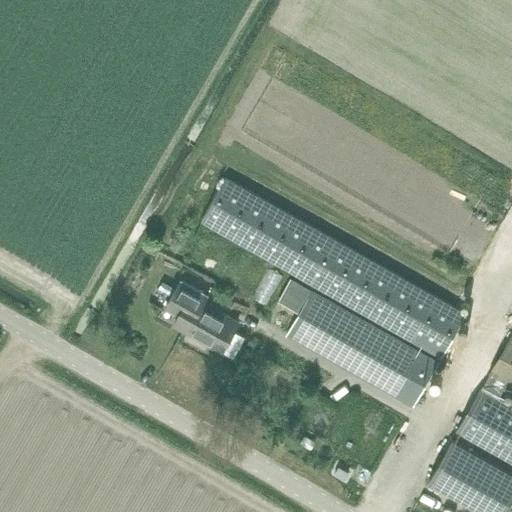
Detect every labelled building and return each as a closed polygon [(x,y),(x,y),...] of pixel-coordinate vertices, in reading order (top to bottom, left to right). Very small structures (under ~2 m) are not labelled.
[(468,312),(227,175),(201,221),(442,358),(468,312)] [(414,407),(440,361),(292,277),(279,300),(301,312),(287,335),(414,407)] [(210,294),(182,279),(166,306),(181,314),(176,324),(223,350),(240,320),(206,301),(210,294)] [(511,334),(491,373),(508,383),(511,385),(511,334)] [(511,403),(500,397),(506,386),(508,383),(491,373),(482,386),(457,431),(511,461),(511,403)] [(481,511),(504,511),(511,498),(511,471),(454,438),(429,482),(481,511)]
